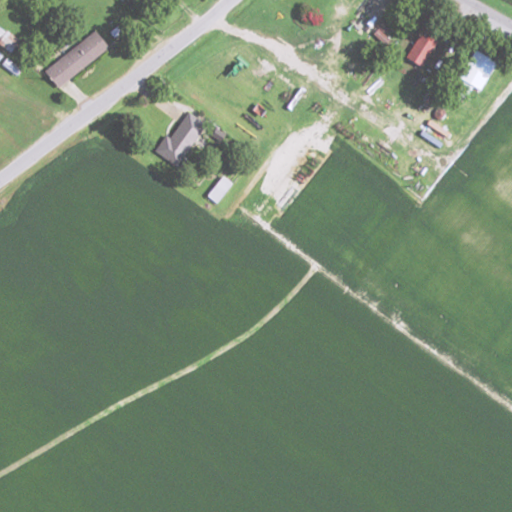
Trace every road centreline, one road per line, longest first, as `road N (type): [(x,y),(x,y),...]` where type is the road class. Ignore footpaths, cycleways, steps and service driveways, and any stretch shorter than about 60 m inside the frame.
road 1 (track): [(511,77),(451,155),(440,157),(333,94),(322,58),(202,20)]
road 2 (tertiary): [(227,0),(0,179)]
